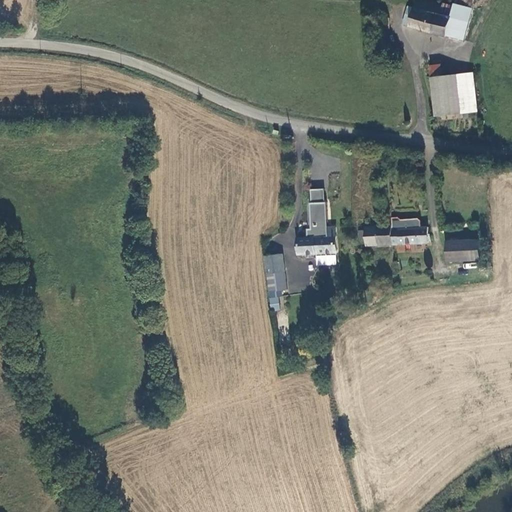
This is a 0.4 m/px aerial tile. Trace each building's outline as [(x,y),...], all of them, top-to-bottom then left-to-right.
[(408,22),(462,34),(465,17),(465,15),(438,8),(439,0),(437,0),(412,0),(412,2),(407,0),(404,12),(410,14),(408,22)] [(451,0),(438,0),(439,0),(438,8),(465,15),(468,0),(454,0),(454,1),(451,0)] [(390,29),(390,19),(384,19),(384,13),(380,13),(380,19),(380,29),(390,29)] [(435,110),(444,109),(453,71),(443,72),(440,54),(432,55),(432,61),(430,61),(431,74),(435,110)] [(455,71),(453,71),(444,109),(457,107),(476,104),(471,69),(455,71)] [(361,240),(389,238),(389,223),(388,220),(362,222),(361,226),(355,226),(355,234),(361,234),(361,240)] [(332,246),(330,221),(305,222),(301,223),(302,230),(293,231),(295,248),(318,247),(332,246)] [(425,236),(425,221),(389,223),(389,238),(425,236)] [(475,233),(456,234),(457,254),(476,253),(475,233)] [(443,235),(444,255),(457,254),(456,234),(443,235)] [(279,250),(262,252),(264,271),(266,287),(283,285),(281,269),(279,250)] [(277,297),(270,298),(271,309),(279,308),(277,297)]
